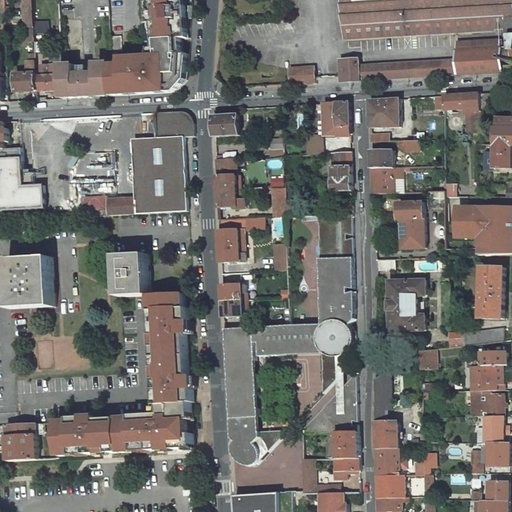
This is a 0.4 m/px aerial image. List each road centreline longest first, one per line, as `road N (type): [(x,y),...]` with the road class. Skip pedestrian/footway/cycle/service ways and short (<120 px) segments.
road 1 (residential): [(375,511),(364,92)]
road 2 (residential): [(204,100),(225,511)]
road 3 (unclassified): [(204,100),(0,113)]
road 4 (unclassified): [(364,92),(204,100)]
road 5 (unclassified): [(511,86),(364,92)]
